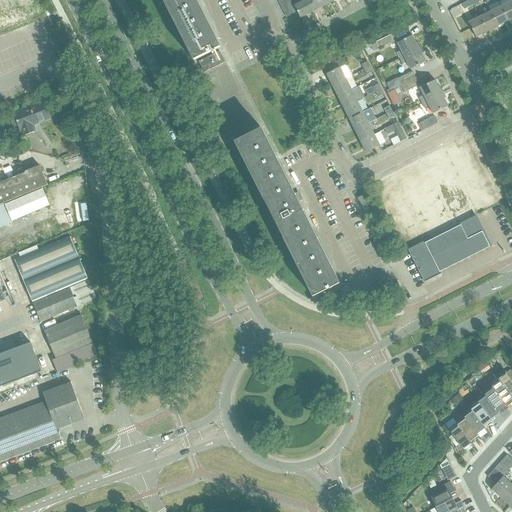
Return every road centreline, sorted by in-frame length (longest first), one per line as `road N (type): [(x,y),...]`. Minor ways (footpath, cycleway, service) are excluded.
road 1 (secondary): [(71,0),(243,334),(245,355)]
road 2 (secondary): [(286,337),(263,325),(251,304),(98,0)]
road 3 (residential): [(132,450),(99,154),(89,120),(61,77)]
road 4 (residential): [(487,114),(357,175),(344,164),(263,0)]
road 5 (secondary): [(511,276),(379,346),(334,357)]
road 6 (secondary): [(354,390),(511,305)]
road 7 (secondary): [(132,450),(0,499)]
road 8 (secondary): [(22,511),(139,470)]
